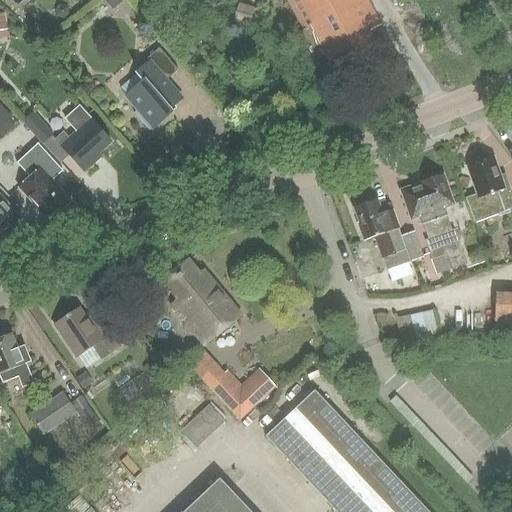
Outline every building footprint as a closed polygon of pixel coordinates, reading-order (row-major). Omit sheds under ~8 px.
[(122,0),(103,0),(112,11),(124,2),(122,0)] [(300,33),(315,61),(326,56),(337,76),(381,53),(370,32),(381,26),(366,0),(287,0),(304,31),(300,33)] [(238,4),(233,23),(249,28),(255,9),(238,4)] [(154,128),(172,113),(169,110),(182,99),(166,81),(178,71),(159,49),(147,60),(150,63),(137,74),(144,82),(127,97),(138,109),(134,113),(150,132),(154,128)] [(0,128),(13,118),(0,103),(0,128)] [(61,147),(84,172),(94,162),(92,160),(112,142),(79,107),(65,120),(77,133),(70,139),(61,147)] [(54,133),(34,112),(23,122),(43,144),(54,133)] [(64,132),(55,140),(61,147),(70,139),(64,132)] [(38,145),(18,164),(31,178),(20,189),(51,222),(72,203),(53,182),(64,172),(38,145)] [(511,195),(505,176),(499,178),(493,160),(481,164),(479,163),(473,165),(472,168),(469,169),(475,186),(474,188),(477,197),(467,200),(476,224),(505,214),(504,213),(511,210),(511,195)] [(404,192),(402,196),(406,206),(408,207),(412,220),(420,217),(429,240),(425,241),(432,261),(448,255),(454,272),(467,267),(455,233),(452,234),(443,209),(453,205),(442,176),(431,180),(430,183),(404,192)] [(0,235),(2,237),(20,220),(0,197),(0,235)] [(412,263),(402,237),(401,238),(398,231),(399,230),(391,208),(380,212),(377,202),(373,204),(372,202),(366,204),(365,207),(355,210),(360,224),(358,225),(364,243),(375,239),(387,272),(388,271),(408,264),(412,263)] [(402,237),(412,263),(424,258),(415,233),(402,237)] [(189,260),(162,281),(178,301),(171,307),(205,348),(241,317),(204,272),(200,275),(189,260)] [(408,264),(388,271),(391,282),(412,275),(408,264)] [(511,296),(497,296),(495,328),(511,328),(511,296)] [(102,361),(122,347),(105,322),(94,330),(80,308),(55,325),(77,358),(93,348),(102,361)] [(434,311),(409,316),(414,337),(427,334),(427,336),(439,334),(434,311)] [(18,349),(12,335),(4,339),(0,337),(0,379),(2,385),(18,379),(23,390),(34,386),(26,366),(32,364),(25,346),(18,349)] [(227,371),(209,388),(240,421),(276,388),(259,369),(241,386),(227,371)] [(85,373),(76,380),(84,391),(94,384),(85,373)] [(429,511),(316,391),(267,437),(337,511),(429,511)] [(31,415),(45,436),(77,414),(91,434),(102,426),(82,397),(71,405),(63,393),(31,415)] [(225,422),(209,405),(181,432),(196,448),(225,422)] [(250,511),(221,480),(186,511),(250,511)] [(68,509),(71,511),(103,511),(82,493),(68,509)]
